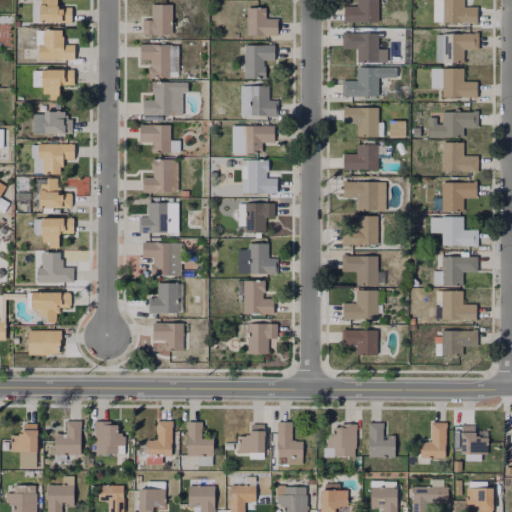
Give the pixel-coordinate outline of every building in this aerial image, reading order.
[(56,0),(56,8),(58,12),(61,12),(61,9),(71,9),(71,24),(61,24),(38,25),(32,23),(32,1),(40,1),(47,0),(56,0)] [(379,0),(379,25),(352,24),(352,21),(343,21),(344,5),(357,5),(357,0),(379,0)] [(477,7),(477,23),(433,23),(433,0),(464,0),(464,7),(477,7)] [(172,4),(172,34),(142,34),(142,19),(151,19),(151,4),(172,4)] [(277,18),(277,35),(268,35),(268,38),(248,38),(248,31),(247,7),(265,7),(265,18),(277,18)] [(63,45),(75,46),(75,60),(64,60),(64,63),(37,62),(38,45),(42,46),(42,32),(62,32),(62,37),(63,45)] [(387,48),(387,60),(355,60),(355,47),(342,47),(342,32),(377,33),(377,48),(387,48)] [(479,32),(479,49),(464,49),(464,62),(442,62),(436,61),(436,33),(442,33),(474,33),(479,32)] [(169,44),(169,77),(149,77),(149,65),(151,65),(151,59),(140,59),(140,43),(151,43),(169,44)] [(274,44),(274,59),(269,59),(269,66),(265,66),(265,78),(244,78),(244,45),(261,45),(274,44)] [(396,67),(396,78),(386,78),(386,87),(378,87),(378,96),(342,96),(342,80),(356,80),(356,67),(376,68),(396,67)] [(477,81),(477,97),(459,96),(442,97),(442,87),(430,87),(430,68),(464,68),(463,80),(477,81)] [(74,69),(74,84),(59,84),(59,99),(49,99),(49,93),(42,93),(42,88),(41,70),(63,70),(74,69)] [(187,81),(187,94),(173,94),(172,114),(143,114),(143,99),(153,99),(153,93),(152,93),(152,81),(187,81)] [(278,100),(278,115),(240,115),(240,85),(268,85),(268,100),(278,100)] [(378,136),(356,136),(356,122),(343,122),(343,105),(347,105),(378,107),(378,136)] [(478,110),(478,126),(463,126),(463,137),(429,137),(429,125),(428,117),(436,117),(436,123),(442,123),(442,111),(473,112),(478,110)] [(64,111),(64,114),(67,114),(67,119),(71,119),(71,133),(64,133),(44,134),(44,128),(43,119),(43,112),(56,112),(64,111)] [(405,120),(405,137),(389,137),(389,120),(405,120)] [(170,153),(156,153),(152,152),(152,141),(139,140),(140,124),(170,125),(170,153)] [(274,125),(274,142),(257,142),(257,145),(256,145),(255,153),(243,153),(243,125),(257,125),(274,125)] [(478,155),(478,171),(462,171),(442,169),(442,142),(463,142),(463,155),(478,155)] [(74,144),(74,158),(63,158),(63,166),(60,166),(59,174),(42,174),(33,172),(33,157),(31,157),(31,144),(37,144),(74,144)] [(385,144),(385,156),(378,157),(378,169),(357,168),(343,170),(343,153),(356,153),(356,144),(378,144),(385,144)] [(178,160),(178,191),(143,191),(144,177),(153,177),(153,171),(152,160),(178,160)] [(268,160),(268,171),(265,171),(265,177),(277,177),(277,193),(247,193),(247,160),(268,160)] [(58,179),(58,193),(72,193),(71,208),(32,207),(32,190),(40,190),(40,184),(46,184),(46,179),(58,179)] [(377,181),(377,211),(356,210),(356,196),(343,196),(343,181),(377,181)] [(477,182),(476,198),(463,198),(463,211),(433,211),(434,198),(442,198),(442,182),(477,182)] [(175,202),(175,233),(139,232),(140,217),(148,217),(148,201),(175,202)] [(274,204),(274,218),(266,218),(266,232),(245,232),(245,226),(239,226),(239,203),(274,204)] [(383,216),(383,242),(378,242),(378,245),(343,244),(343,229),(356,229),(356,216),(383,216)] [(478,230),(478,247),(442,247),(442,233),(435,233),(435,217),(463,217),(463,230),(478,230)] [(74,219),(74,232),(59,232),(58,248),(49,248),(49,242),(41,242),(41,235),(32,235),(33,219),(74,219)] [(177,274),(152,274),(152,258),(142,257),(142,242),(177,243),(177,274)] [(269,244),(268,257),(278,257),(278,274),(237,274),(238,249),(248,249),(248,244),(269,244)] [(63,259),(63,267),(73,267),(73,282),(37,282),(37,265),(42,265),(42,253),(60,254),(60,259),(63,259)] [(377,256),(377,285),(356,285),(356,271),(341,271),(341,254),(346,254),(377,256)] [(478,257),(477,272),(463,272),(463,286),(433,285),(433,271),(441,272),(442,257),(478,257)] [(273,298),(273,312),(243,312),(243,300),(236,300),(236,281),(264,281),(264,298),(273,298)] [(176,283),(176,313),(149,313),(149,297),(158,297),(158,283),(176,283)] [(377,291),(377,320),(343,320),(343,303),(356,303),(356,290),(377,291)] [(476,304),(476,322),(441,322),(442,303),(435,302),(435,291),(463,291),(463,304),(476,304)] [(70,294),(70,307),(60,307),(60,314),(57,314),(57,322),(40,322),(40,312),(26,312),(26,293),(70,294)] [(184,323),(183,354),(164,354),(164,341),(153,341),(153,322),(184,323)] [(278,324),(278,338),(268,338),(268,354),(248,354),(248,338),(236,338),(237,324),(278,324)] [(376,330),(376,354),(356,354),(356,345),(342,344),(342,330),(376,330)] [(62,331),(62,355),(28,355),(28,331),(62,331)] [(477,331),(477,346),(463,346),(463,356),(436,356),(436,331),(477,331)] [(81,421),(81,455),(54,454),(54,433),(66,433),(66,421),(81,421)] [(125,436),(125,445),(118,445),(118,453),(94,453),(94,421),(111,421),(111,425),(116,425),(116,432),(121,432),(121,436),(125,436)] [(173,421),(173,456),(163,456),(163,462),(146,462),(146,440),(157,440),(157,421),(173,421)] [(214,434),(214,456),(187,456),(187,421),(202,421),(202,434),(214,434)] [(292,422),(292,440),(302,440),(303,464),(286,464),(286,457),(277,458),(277,422),(292,422)] [(37,423),(37,453),(11,453),(11,436),(24,436),(24,423),(37,423)] [(264,423),(264,454),(238,454),(238,436),(251,436),(251,423),(264,423)] [(445,423),(445,458),(421,457),(421,443),(432,443),(432,423),(445,423)] [(382,441),(388,441),(388,436),(394,436),(394,457),(369,456),(370,424),(383,424),(382,441)] [(354,425),(354,457),(324,456),(324,448),(326,448),(326,440),(329,440),(329,437),(333,437),(333,429),(341,429),(341,425),(354,425)] [(487,439),(487,461),(465,461),(465,455),(462,455),(463,426),(476,426),(476,439),(487,439)] [(74,476),(74,506),(62,506),(61,511),(47,511),(47,484),(61,485),(61,476),(74,476)] [(447,487),(447,504),(427,503),(427,511),(413,511),(413,488),(430,487),(430,478),(442,479),(442,487),(447,487)] [(197,480),(197,485),(215,485),(215,511),(200,511),(200,505),(189,505),(189,480),(197,480)] [(395,487),(395,511),(383,511),(383,500),(378,500),(378,507),(371,507),(371,480),(383,480),(383,487),(395,487)] [(164,489),(164,506),(153,506),(153,511),(139,511),(139,489),(143,489),(143,482),(157,482),(158,489),(164,489)] [(339,483),(339,490),(346,491),(346,506),(336,506),(336,511),(322,511),(321,490),(325,490),(325,483),(339,483)] [(37,485),(36,511),(15,511),(15,506),(9,506),(9,502),(6,502),(6,492),(13,492),(13,485),(37,485)] [(123,485),(123,511),(109,511),(109,502),(98,502),(98,485),(123,485)] [(256,485),(256,501),(245,501),(245,511),(230,511),(230,485),(256,485)] [(307,487),(306,511),(283,511),(283,507),(278,507),(278,504),(276,504),(276,486),(307,487)] [(491,489),(491,511),(480,511),(480,504),(467,504),(467,489),(491,489)]
